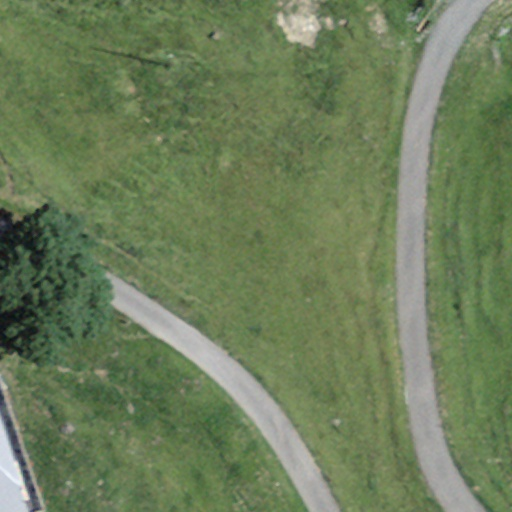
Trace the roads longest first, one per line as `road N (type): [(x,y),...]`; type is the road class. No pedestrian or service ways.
road 1 (track): [(474,0),(427,88),(415,132),(412,213),(423,412),(438,465),(467,511)]
road 2 (track): [(328,511),(281,430),(239,379),(81,264),(0,224)]
